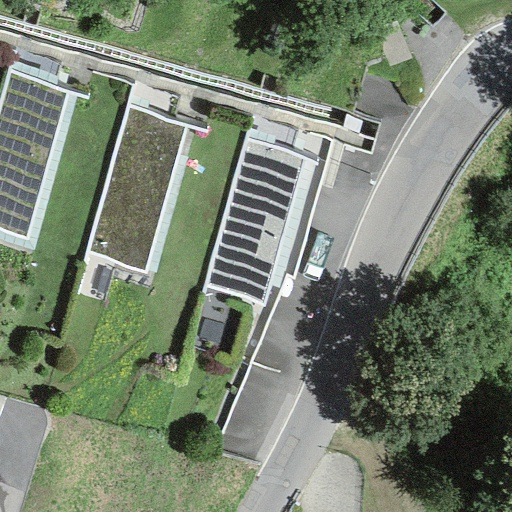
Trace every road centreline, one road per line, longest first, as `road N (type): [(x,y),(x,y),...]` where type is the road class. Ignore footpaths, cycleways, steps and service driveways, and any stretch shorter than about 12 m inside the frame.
road 1 (tertiary): [(261,511),(422,159),(511,61)]
road 2 (track): [(318,394),(365,451),(381,511)]
